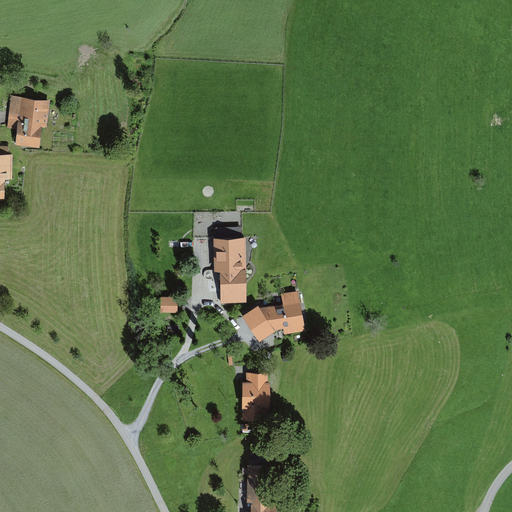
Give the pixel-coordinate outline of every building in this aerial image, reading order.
[(18,143),(39,145),(41,125),(45,125),(48,102),(13,99),(10,125),(19,126),(18,143)] [(0,198),(3,198),(3,178),(11,178),(11,156),(0,155),(0,198)] [(247,299),(245,239),(214,240),(214,270),(221,269),(222,300),(247,299)] [(284,306),(261,308),(273,327),(286,325),(287,332),(304,329),(298,292),(282,294),(284,306)] [(161,294),(161,310),(179,310),(179,294),(161,294)] [(258,305),(243,315),(260,339),(274,329),(273,327),(261,308),(258,305)] [(247,382),(241,382),(242,419),(263,419),(263,405),(268,405),(268,382),(266,382),(266,372),(247,372),(247,382)] [(273,511),(274,465),(247,465),(248,502),(244,502),(244,511),(273,511)]
